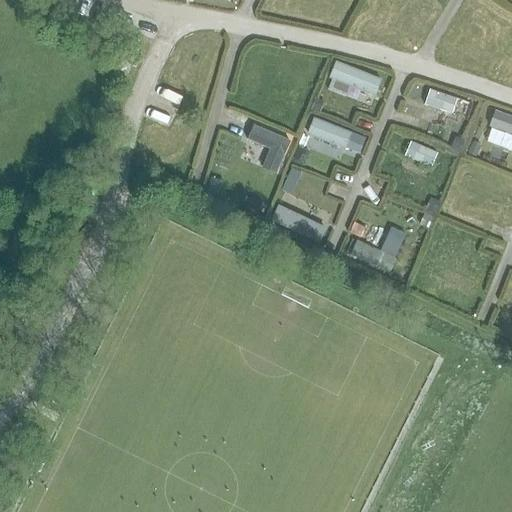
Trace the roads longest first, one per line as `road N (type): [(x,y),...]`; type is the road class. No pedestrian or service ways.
road 1 (unknown): [(121,156),(485,335)]
road 2 (unknown): [(0,419),(21,395),(101,234),(121,156)]
